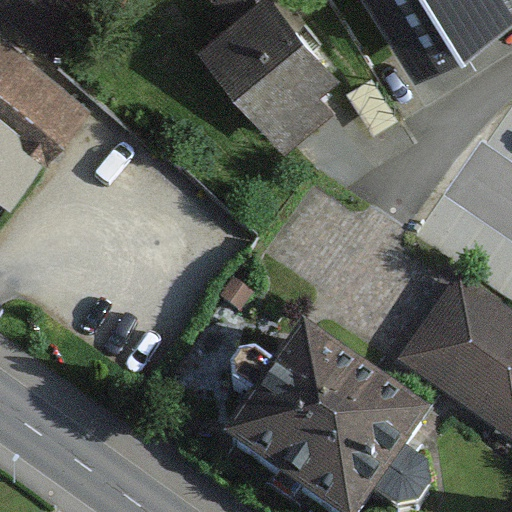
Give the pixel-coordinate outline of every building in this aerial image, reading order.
[(0,0),(0,7),(48,47),(78,12),(63,0),(0,0)] [(324,67),(264,0),(247,0),(194,48),(283,148),(329,107),(307,82),(324,67)] [(506,0),(371,0),(411,61),(506,0)] [(80,105),(0,44),(0,126),(41,157),(80,105)] [(511,328),(454,288),(399,367),(511,445),(511,328)] [(411,428),(287,344),(213,454),(298,511),(355,511),(360,505),(370,511),(399,511),(420,483),(388,462),(411,428)]
